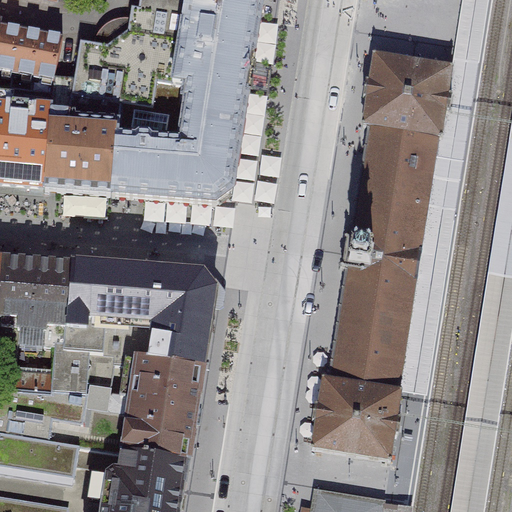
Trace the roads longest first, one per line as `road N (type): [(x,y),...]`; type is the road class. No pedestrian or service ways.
road 1 (residential): [(328,0),(245,511)]
road 2 (residential): [(0,12),(71,26),(118,0)]
